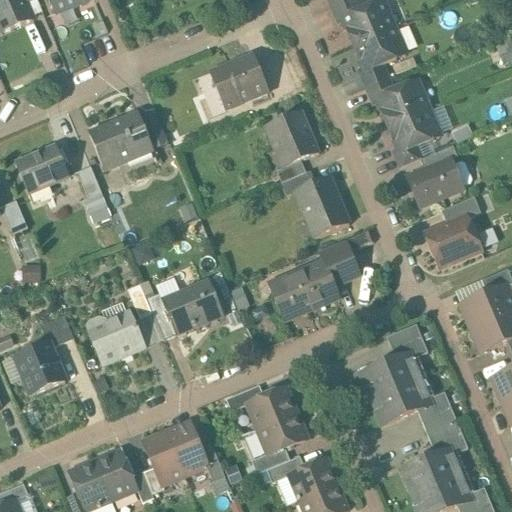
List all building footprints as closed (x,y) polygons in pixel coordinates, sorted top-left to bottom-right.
[(27,2),(25,0),(0,0),(0,31),(1,34),(34,20),(27,2)] [(49,0),(56,15),(93,0),(49,0)] [(327,0),(331,9),(352,0),(327,0)] [(366,0),(352,0),(331,9),(338,25),(343,23),(342,20),(369,8),(366,0)] [(369,8),(342,20),(343,23),(354,47),(394,30),(382,2),(369,8)] [(33,24),(0,37),(0,54),(12,84),(51,68),(33,24)] [(394,30),(354,47),(364,71),(365,75),(384,67),(406,58),(394,30)] [(252,57),(210,75),(226,113),(268,95),(252,57)] [(384,67),(365,75),(364,71),(358,74),(365,90),(390,80),(384,67)] [(390,80),(365,90),(372,107),(378,104),(376,101),(395,93),(390,80)] [(395,93),(376,101),(378,104),(388,128),(428,111),(417,84),(395,93)] [(428,111),(388,128),(398,152),(400,156),(428,144),(440,139),(428,111)] [(302,115),(265,130),(283,171),(319,156),(302,115)] [(137,117),(91,136),(106,174),(153,154),(137,117)] [(428,144),(400,156),(398,152),(393,155),(400,171),(421,162),(434,157),(428,144)] [(434,157),(421,162),(425,174),(451,163),(451,164),(458,161),(453,149),(434,157)] [(69,180),(56,150),(16,166),(29,197),(69,180)] [(461,164),(453,168),(451,164),(451,163),(425,174),(408,181),(420,210),(463,192),(462,190),(470,186),(472,182),(465,166),(461,164)] [(286,170),(283,171),(277,174),(282,185),(306,175),(301,164),(286,170)] [(102,196),(90,170),(77,175),(88,201),(102,196)] [(306,175),(282,185),(287,198),(296,195),(295,194),(316,185),(311,173),(306,175)] [(316,185),(295,194),(296,195),(315,242),(349,227),(330,179),(316,185)] [(474,200),(442,214),(448,228),(467,220),(468,221),(481,216),(474,200)] [(16,203),(1,210),(14,237),(28,231),(16,203)] [(448,228),(426,238),(440,271),(481,253),(468,221),(467,220),(448,228)] [(368,234),(342,246),(347,256),(373,245),(368,234)] [(323,266),(273,287),(288,322),(339,301),(334,289),(357,279),(347,256),(342,246),(319,256),(323,266)] [(111,267),(99,264),(96,278),(107,281),(111,267)] [(511,281),(508,272),(482,283),(487,296),(506,288),(506,289),(511,286),(511,281)] [(163,303),(162,303),(176,338),(224,318),(210,283),(163,303)] [(140,288),(128,293),(140,322),(153,317),(147,302),(140,288)] [(487,296),(461,307),(472,331),(511,314),(511,303),(506,289),(506,288),(487,296)] [(160,297),(147,302),(153,317),(164,343),(176,338),(162,303),(163,303),(160,297)] [(511,314),(472,331),(482,355),(508,345),(511,342),(511,314)] [(145,351),(130,316),(107,326),(106,324),(99,322),(90,326),(87,332),(103,369),(145,351)] [(65,319),(41,329),(48,346),(49,346),(52,351),(74,341),(65,319)] [(416,327),(387,340),(396,362),(410,356),(412,362),(428,355),(416,327)] [(15,341),(0,347),(0,355),(2,362),(20,356),(15,341)] [(48,346),(4,365),(13,386),(25,381),(32,398),(65,384),(52,351),(49,346),(48,346)] [(396,362),(360,377),(371,402),(420,382),(412,362),(410,356),(396,362)] [(511,372),(492,381),(503,405),(511,400),(511,372)] [(420,382),(371,402),(382,428),(417,413),(431,407),(429,401),(420,382)] [(264,399),(259,388),(226,402),(231,415),(248,408),(248,406),(264,399)] [(264,399),(248,406),(248,408),(258,432),(296,416),(285,391),(264,399)] [(444,395),(429,401),(431,407),(417,413),(426,435),(456,423),(444,395)] [(511,400),(503,405),(511,426),(511,400)] [(296,416),(258,432),(269,457),(269,458),(285,451),(307,442),(296,416)] [(456,423),(426,435),(436,458),(450,452),(452,458),(468,451),(456,423)] [(190,426),(168,435),(186,479),(208,470),(190,426)] [(186,479),(168,435),(144,445),(154,471),(162,489),(163,489),(186,479)] [(269,457),(252,464),(257,477),(267,473),(290,463),(285,451),(269,458),(269,457)] [(436,458),(400,472),(411,498),(460,477),(452,458),(450,452),(436,458)] [(121,454),(96,465),(111,503),(137,492),(130,476),(121,454)] [(290,463),(267,473),(272,486),(289,479),(289,478),(305,471),(300,459),(290,463)] [(305,471),(289,478),(299,504),(337,488),(327,462),(305,471)] [(90,511),(111,503),(96,465),(70,476),(79,498),(84,511),(90,511)] [(55,468),(38,476),(44,489),(61,481),(55,468)] [(143,475),(142,471),(130,476),(137,492),(143,505),(154,501),(153,498),(143,475)] [(162,489),(154,471),(143,475),(153,498),(165,492),(163,489),(162,489)] [(460,477),(411,498),(416,511),(449,511),(457,509),(471,503),(468,497),(460,477)] [(24,487),(0,496),(0,509),(15,503),(28,498),(24,487)] [(347,511),(337,488),(299,504),(302,511),(347,511)] [(493,511),(484,490),(468,497),(471,503),(457,509),(458,511),(493,511)] [(84,511),(79,498),(68,502),(72,511),(84,511)] [(0,511),(18,511),(15,503),(0,509),(0,511)]
